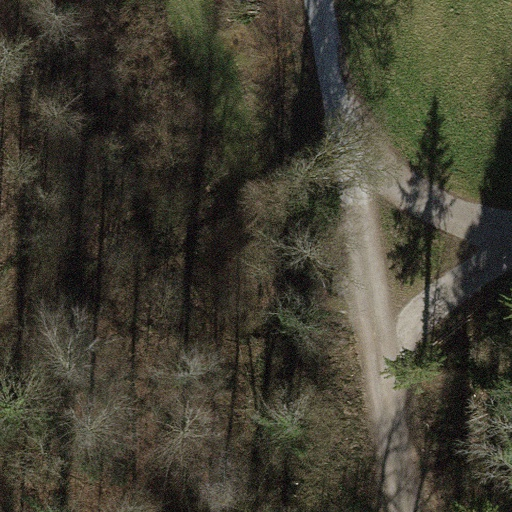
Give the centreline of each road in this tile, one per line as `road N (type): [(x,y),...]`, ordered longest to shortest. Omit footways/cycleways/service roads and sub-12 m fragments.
road 1 (track): [(406,511),(322,0)]
road 2 (track): [(511,228),(463,218),(396,183),(346,123)]
road 3 (track): [(511,252),(382,345)]
